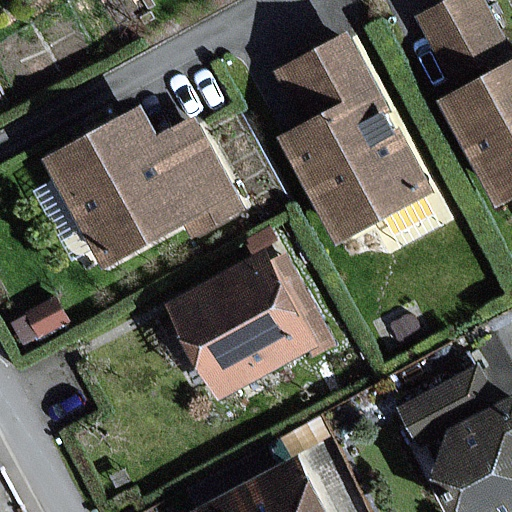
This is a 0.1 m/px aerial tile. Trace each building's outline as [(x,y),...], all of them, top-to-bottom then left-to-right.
[(511,194),(511,62),(478,0),(450,0),(419,17),(459,93),(442,102),(496,203),(511,194)] [(348,38),(281,73),(310,128),(285,142),(335,236),(427,188),(348,38)] [(153,144),(137,115),(50,163),(105,263),(184,219),(192,233),(240,207),(193,122),(153,144)] [(263,255),(170,305),(219,397),(308,349),(312,356),(334,344),(317,312),(307,293),(287,256),(268,266),(263,255)] [(65,321),(54,303),(30,318),(41,336),(65,321)] [(443,433),(498,404),(479,368),(401,410),(420,445),(443,433)] [(511,511),(511,396),(498,404),(443,433),(431,482),(441,501),(447,511),(511,511)] [(317,511),(292,463),(199,511),(317,511)]
